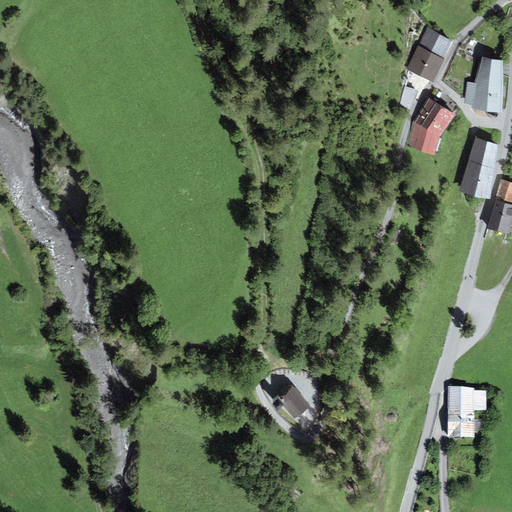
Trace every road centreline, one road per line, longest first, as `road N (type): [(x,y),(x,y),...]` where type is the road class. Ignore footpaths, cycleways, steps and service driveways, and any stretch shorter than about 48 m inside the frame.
road 1 (track): [(190,0),(260,158),(264,297),(255,381),(265,406),(297,436),(322,422),(331,345),(390,206),(410,113)]
road 2 (residential): [(511,103),(443,381)]
road 3 (residential): [(443,381),(408,511)]
road 4 (residential): [(445,511),(443,381)]
